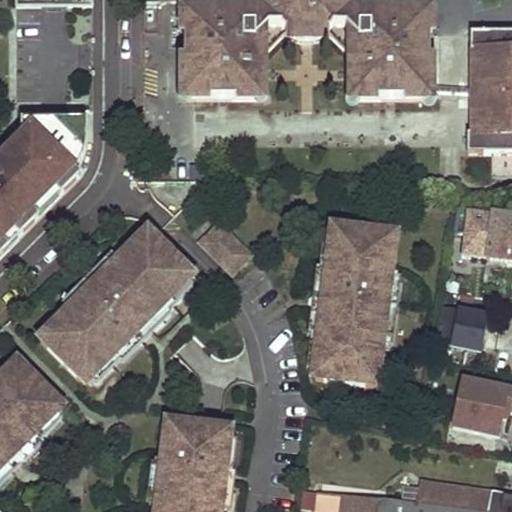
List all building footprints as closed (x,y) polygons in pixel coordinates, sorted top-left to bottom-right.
[(0,0),(0,261),(75,187),(81,180),(75,175),(86,154),(87,143),(87,123),(22,123),(22,141),(22,156),(7,172),(0,165),(0,0)] [(94,9),(93,0),(16,0),(17,10),(94,9)] [(431,88),(431,15),(362,16),(362,11),(370,3),(366,0),(262,0),(252,11),(257,15),(184,15),(185,102),(262,103),(262,61),(286,36),(307,44),(328,37),(353,60),(353,103),(431,103),(431,98),(431,88)] [(511,35),(471,35),(471,55),(473,55),(473,91),(473,101),(473,137),(468,137),(468,156),(511,156),(511,35)] [(473,91),(431,88),(431,98),(473,101),(473,91)] [(22,156),(22,141),(0,162),(0,165),(7,172),(22,156)] [(511,219),(467,214),(461,258),(485,260),(485,263),(511,266),(511,219)] [(203,245),(233,276),(251,258),(220,228),(203,245)] [(321,313),(317,349),(320,349),(316,382),(375,390),(379,357),(382,357),(394,270),(390,270),(394,237),(335,229),(331,262),(328,262),(323,302),(330,303),(328,314),(321,313)] [(65,321),(42,344),(84,387),(107,364),(110,366),(138,337),(133,332),(142,323),(147,328),(172,303),(170,301),(193,278),(151,236),(127,259),(125,257),(63,318),(65,321)] [(330,303),(323,302),(321,313),(328,314),(330,303)] [(481,350),(485,310),(437,305),(433,346),(481,350)] [(138,337),(147,328),(142,323),(133,332),(138,337)] [(0,511),(0,475),(8,468),(2,462),(11,454),(15,458),(15,457),(17,459),(41,434),(39,432),(62,408),(20,366),(0,385),(0,511)] [(507,415),(511,392),(463,383),(453,429),(495,438),(501,414),(507,415)] [(163,457),(155,511),(222,511),(228,465),(225,465),(229,432),(170,425),(166,458),(163,457)] [(450,447),(479,454),(482,441),(452,435),(450,447)] [(2,462),(8,468),(17,459),(15,457),(15,458),(11,454),(2,462)] [(489,511),(491,496),(421,486),(418,508),(318,495),(315,511),(489,511)] [(511,511),(511,497),(491,496),(489,511),(511,511)]
